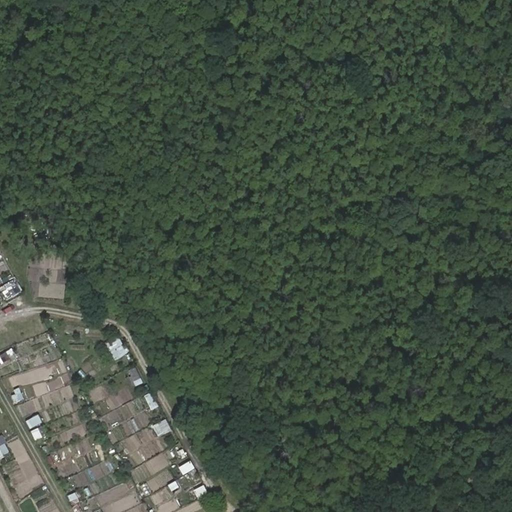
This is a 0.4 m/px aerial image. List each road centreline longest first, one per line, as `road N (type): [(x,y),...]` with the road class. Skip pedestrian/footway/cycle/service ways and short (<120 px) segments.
road 1 (track): [(0,318),(37,310),(108,322),(126,333),(225,511)]
road 2 (track): [(0,389),(68,511)]
